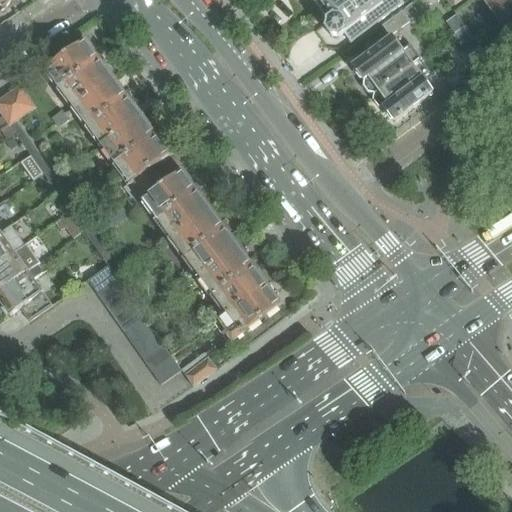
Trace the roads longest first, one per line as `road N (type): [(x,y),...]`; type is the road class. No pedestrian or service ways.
road 1 (secondary): [(139,0),(387,310)]
road 2 (secondary): [(387,310),(147,470)]
road 3 (secondary): [(339,196),(182,0)]
road 4 (residential): [(339,196),(511,72)]
road 5 (secondary): [(275,457),(425,356)]
road 6 (tertiary): [(425,356),(511,450)]
road 7 (secondary): [(425,286),(339,196)]
